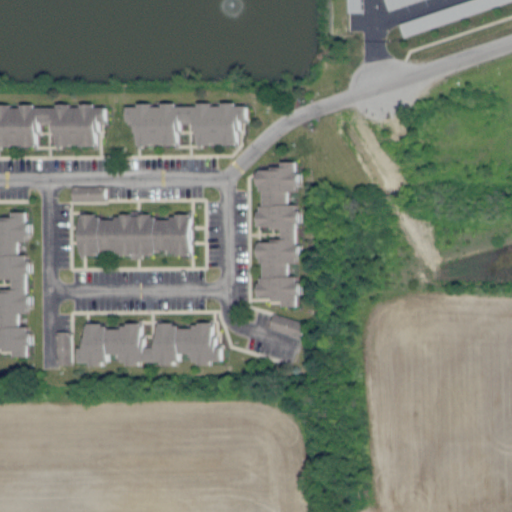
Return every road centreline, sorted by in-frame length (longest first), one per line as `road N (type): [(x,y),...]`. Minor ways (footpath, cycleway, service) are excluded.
road 1 (residential): [(227,175),(0,177)]
road 2 (residential): [(48,177),(52,362)]
road 3 (residential): [(50,291),(228,290)]
road 4 (residential): [(378,88),(511,42)]
